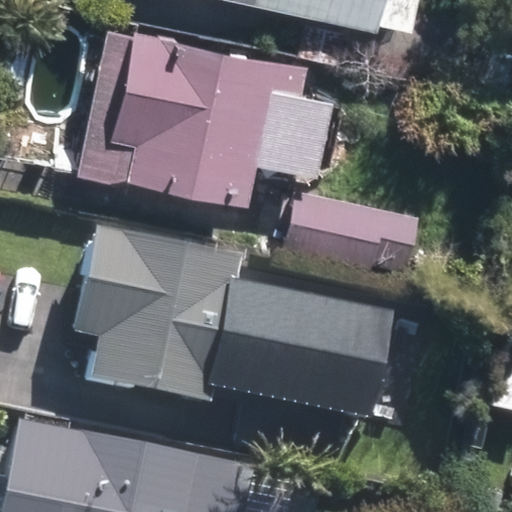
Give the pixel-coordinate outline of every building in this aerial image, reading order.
[(312,0),(378,13),(380,0),(312,0)] [(142,173),(144,164),(193,174),(250,185),(258,147),(317,159),(332,84),(302,78),(308,50),(282,45),(283,40),(218,27),(218,28),(137,12),(135,20),(109,15),(80,161),(142,173)] [(372,258),(373,254),(408,261),(419,207),(383,199),(295,181),(283,240),(372,258)] [(124,224),(97,219),(75,326),(103,332),(95,372),(208,395),(212,376),(370,408),(391,300),(233,268),(238,245),(125,222),(124,224)] [(190,511),(203,447),(55,419),(36,511),(190,511)]
